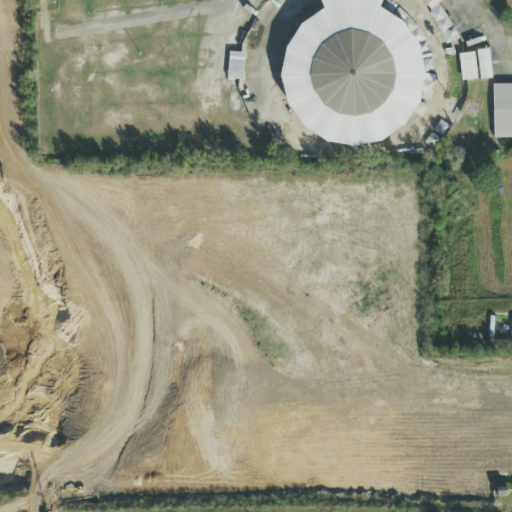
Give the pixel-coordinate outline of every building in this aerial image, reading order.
[(420,0),(449,45),(459,38),(437,3),(442,0),(417,0),(418,0),(420,0)] [(427,75),(417,112),(390,139),(353,149),(316,139),(289,112),(279,75),(289,38),(316,11),(353,1),(390,11),(417,38),(427,75)] [(491,79),(490,50),(477,50),(479,80),(491,79)] [(244,54),(228,53),(228,80),(244,80),(244,54)] [(458,55),(462,82),(478,80),(474,53),(458,55)] [(491,87),(511,86),(511,144),(493,145),(491,87)]
